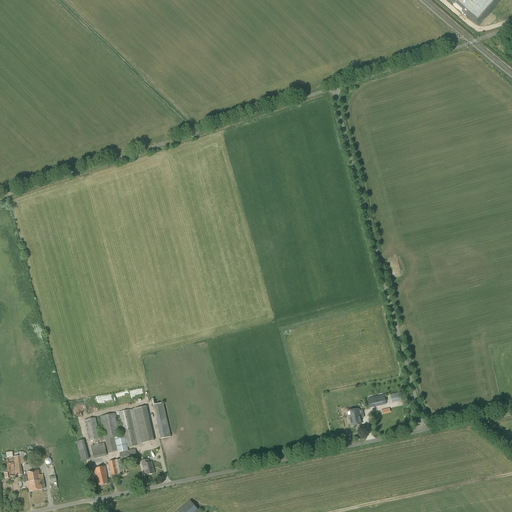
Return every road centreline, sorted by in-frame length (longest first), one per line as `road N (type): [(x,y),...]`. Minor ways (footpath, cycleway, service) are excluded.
road 1 (unclassified): [(33,511),(423,430)]
road 2 (unclassified): [(334,89),(423,430)]
road 3 (unclassified): [(0,197),(334,89)]
road 4 (unclassified): [(334,89),(458,46)]
